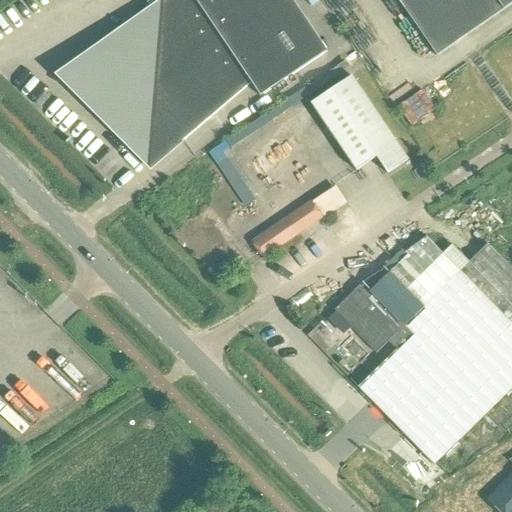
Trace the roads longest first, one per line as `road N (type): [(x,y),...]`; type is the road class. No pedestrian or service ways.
road 1 (unclassified): [(193,358),(511,144)]
road 2 (tertiary): [(193,358),(0,169)]
road 3 (tertiary): [(342,511),(193,358)]
